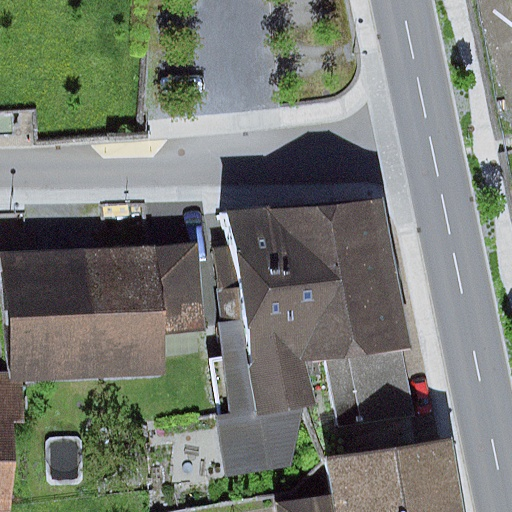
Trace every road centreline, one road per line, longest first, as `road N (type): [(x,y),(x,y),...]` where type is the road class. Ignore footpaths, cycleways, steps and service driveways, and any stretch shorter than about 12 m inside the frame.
road 1 (residential): [(0,173),(236,164),(429,143)]
road 2 (secondary): [(429,143),(506,511)]
road 3 (secondary): [(399,0),(429,143)]
